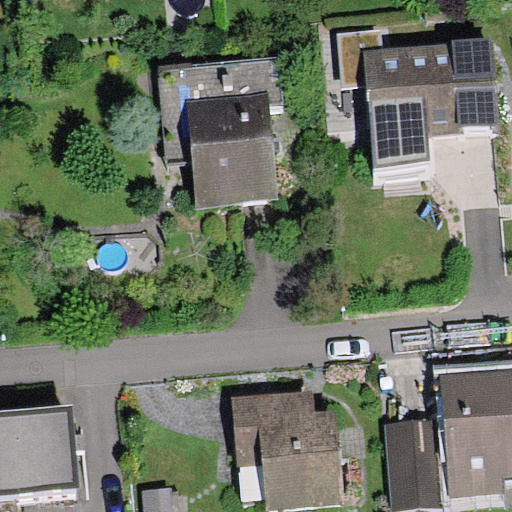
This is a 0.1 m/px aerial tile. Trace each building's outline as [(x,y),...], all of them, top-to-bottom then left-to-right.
[(490,57),(348,62),(353,181),(423,179),(422,147),(494,144),(490,57)] [(268,108),(173,112),(177,217),(273,213),(268,108)] [(440,430),(386,434),(392,511),(511,511),(511,383),(436,390),(440,430)] [(342,511),(337,411),(236,417),(241,511),(342,511)] [(71,428),(0,429),(0,511),(73,511),(71,428)]
